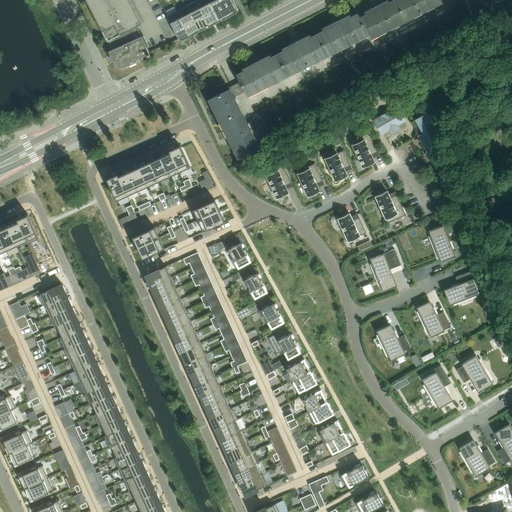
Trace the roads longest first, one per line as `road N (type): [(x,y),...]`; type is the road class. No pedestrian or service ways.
road 1 (residential): [(242,511),(91,180),(100,163),(195,122)]
road 2 (residential): [(0,209),(24,199),(37,205),(176,511)]
road 3 (secondary): [(310,0),(171,74)]
road 4 (residential): [(427,449),(374,389),(350,317)]
road 5 (residential): [(293,222),(230,184),(195,122)]
